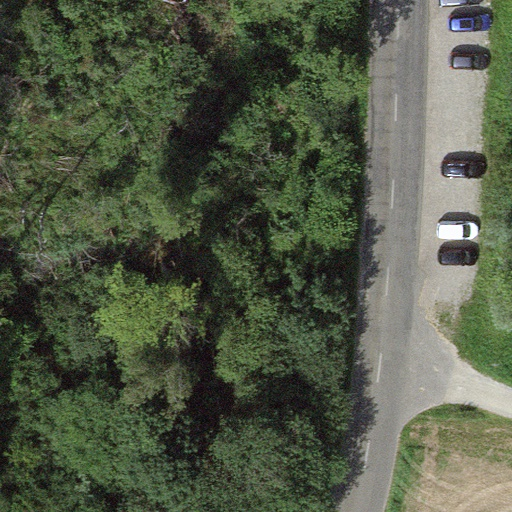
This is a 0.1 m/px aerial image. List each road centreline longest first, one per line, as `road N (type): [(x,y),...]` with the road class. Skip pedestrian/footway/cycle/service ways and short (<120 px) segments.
road 1 (tertiary): [(399,0),(385,366),(361,511)]
road 2 (track): [(511,401),(385,366)]
